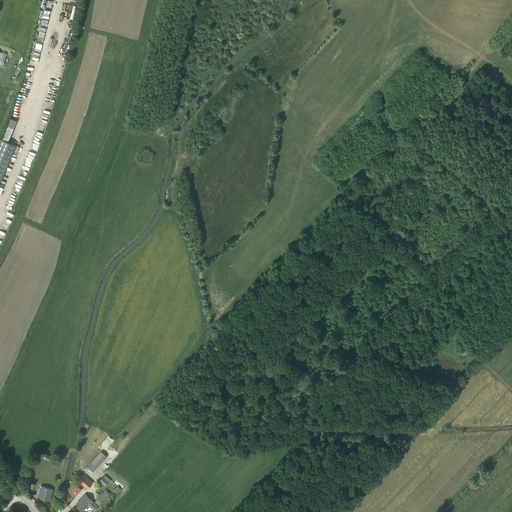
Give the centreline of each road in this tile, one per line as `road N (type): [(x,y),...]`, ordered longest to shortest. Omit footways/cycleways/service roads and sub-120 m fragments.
road 1 (track): [(415,429),(294,432),(290,417),(511,195)]
road 2 (track): [(501,207),(412,134),(511,33)]
road 3 (track): [(511,270),(417,368),(362,347)]
road 4 (track): [(265,348),(382,225)]
road 5 (track): [(314,391),(228,317),(250,289)]
